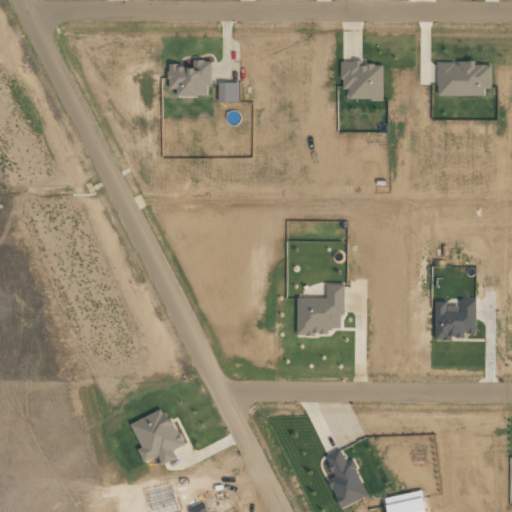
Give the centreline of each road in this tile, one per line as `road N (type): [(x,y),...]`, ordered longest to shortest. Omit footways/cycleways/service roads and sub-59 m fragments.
road 1 (residential): [(281,511),(20,0)]
road 2 (residential): [(511,10),(60,8),(27,15)]
road 3 (residential): [(225,401),(257,391),(511,391)]
